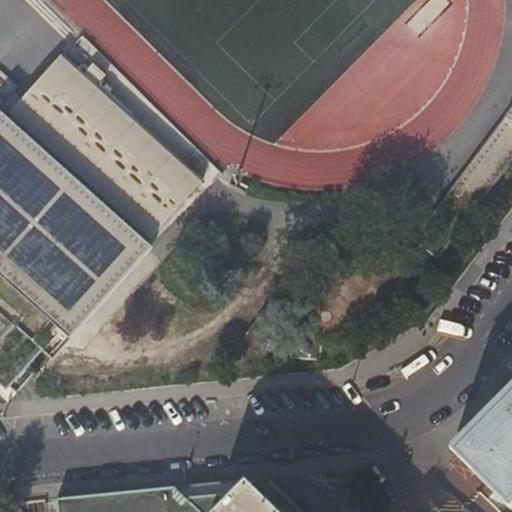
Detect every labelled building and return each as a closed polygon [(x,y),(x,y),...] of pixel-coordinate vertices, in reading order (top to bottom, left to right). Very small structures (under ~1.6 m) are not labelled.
[(60,56),(6,116),(147,243),(202,184),(60,56)] [(511,106),(501,121),(411,241),(436,260),(511,160),(511,106)] [(0,379),(15,393),(39,367),(127,269),(71,219),(0,155),(0,379)] [(71,219),(127,269),(144,250),(88,200),(71,219)] [(240,342),(256,354),(281,321),(265,309),(240,342)] [(511,396),(455,454),(482,482),(506,505),(511,498),(511,396)] [(269,511),(242,486),(238,482),(175,489),(108,495),(55,500),(56,511),(269,511)] [(490,511),(465,489),(457,498),(471,511),(490,511)]
